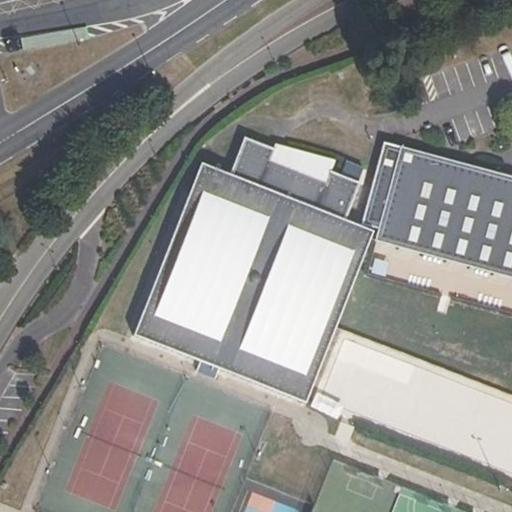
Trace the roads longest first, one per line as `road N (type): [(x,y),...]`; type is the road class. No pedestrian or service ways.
road 1 (unclassified): [(90,198),(223,74),(359,0)]
road 2 (unclassified): [(301,0),(207,64),(90,198)]
road 3 (secondary): [(0,143),(226,0)]
road 4 (unclassified): [(0,322),(90,198)]
